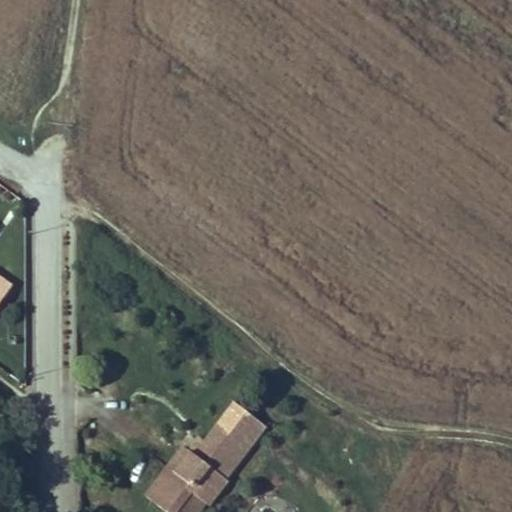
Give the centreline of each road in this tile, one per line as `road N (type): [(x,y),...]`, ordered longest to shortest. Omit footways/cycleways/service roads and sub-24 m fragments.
road 1 (track): [(511,460),(385,457),(42,195),(70,0)]
road 2 (residential): [(59,511),(42,195),(0,164)]
